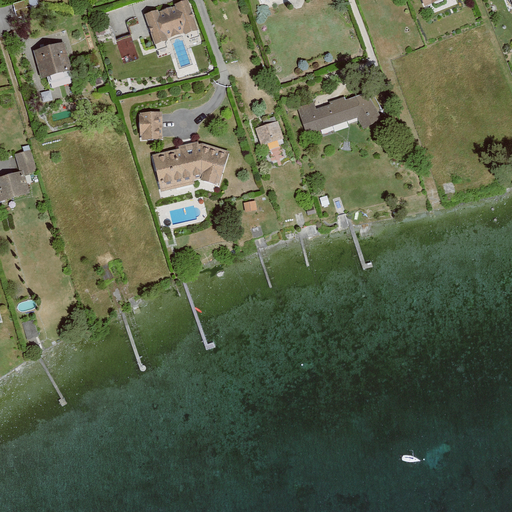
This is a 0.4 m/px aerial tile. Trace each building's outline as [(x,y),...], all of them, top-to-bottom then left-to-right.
[(419,0),(424,13),(455,1),(454,0),(419,0)] [(157,13),(142,18),(153,52),(166,47),(165,43),(184,37),(185,41),(197,37),(186,4),(172,8),(173,12),(158,17),(157,13)] [(136,53),(132,38),(119,42),(122,57),(136,53)] [(62,49),(33,57),(41,86),(47,84),(49,91),(73,84),(62,49)] [(313,110),(300,115),(309,140),(358,123),(365,141),(383,127),(368,100),(346,108),(345,104),(331,109),(332,111),(315,117),(313,110)] [(160,117),(138,117),(140,147),(161,146),(160,117)] [(277,127),(255,134),(261,155),(284,148),(277,127)] [(200,150),(152,160),(161,200),(201,191),(217,197),(230,160),(200,150)] [(18,175),(0,179),(0,205),(29,198),(24,179),(37,176),(31,152),(14,156),(18,175)]
